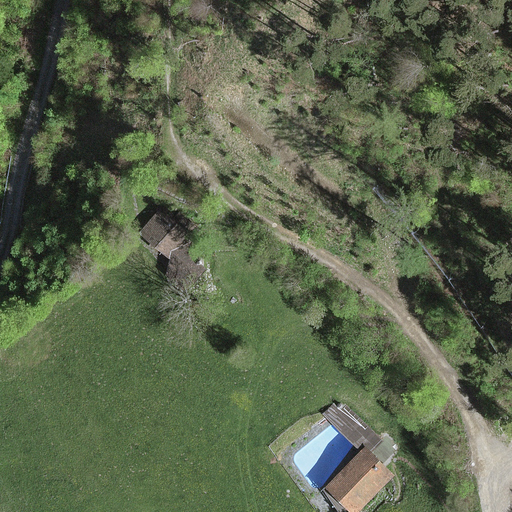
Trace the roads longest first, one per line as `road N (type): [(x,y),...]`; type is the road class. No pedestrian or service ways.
road 1 (track): [(173,0),(169,141),(264,226),(390,304),(450,380),(495,469),(511,460)]
road 2 (track): [(0,258),(59,0)]
